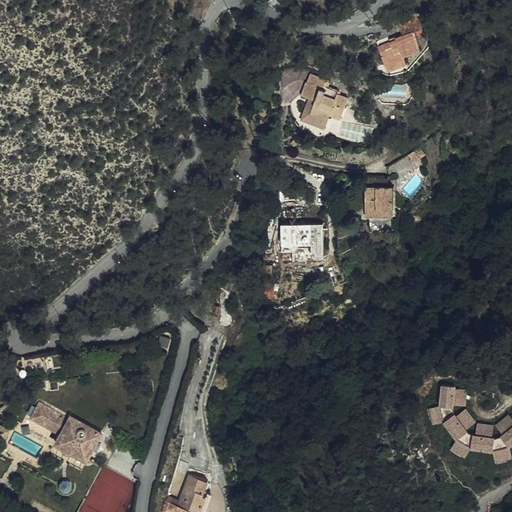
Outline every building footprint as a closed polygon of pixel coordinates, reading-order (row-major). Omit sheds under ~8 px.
[(386,60),(393,80),(412,73),(410,68),(428,62),(422,46),(431,42),(428,32),(407,39),(410,48),(403,50),(404,54),(386,60)] [(414,80),(412,73),(393,80),(396,87),(414,80)] [(338,99),(317,93),(316,100),(313,103),(309,115),(316,117),(323,119),(320,125),(319,132),(325,134),(329,135),(330,133),(339,135),(339,133),(350,136),(356,116),(346,112),(347,109),(336,105),(338,99)] [(330,133),(329,135),(325,134),(323,139),(336,143),(339,135),(330,133)] [(416,167),(420,174),(432,166),(427,160),(416,167)] [(374,199),(374,211),(385,212),(384,222),(401,223),(402,199),(374,199)] [(384,222),(385,212),(374,211),(374,227),(380,228),(401,228),(401,223),(384,222)] [(365,236),(380,235),(380,228),(374,227),(365,227),(365,236)] [(324,241),(293,246),(297,267),(313,264),(312,260),(326,258),(324,241)] [(326,258),(312,260),(313,264),(313,268),(327,265),(326,258)] [(45,354),(22,359),(25,374),(48,370),(45,354)] [(71,417),(70,419),(46,405),(45,407),(38,403),(31,416),(50,427),(52,424),(63,430),(61,433),(56,442),(86,459),(102,432),(72,415),(71,417)] [(503,436),(470,434),(457,413),(444,421),(454,436),(452,453),(466,455),(475,450),(491,451),(498,461),(504,462),(511,457),(511,448),(511,413),(496,423),(495,425),(503,436)] [(63,430),(52,424),(50,427),(61,433),(63,430)] [(204,474),(208,462),(192,458),(189,470),(204,474)] [(204,480),(188,475),(179,502),(177,507),(189,511),(188,511),(198,511),(204,498),(198,495),(204,480)] [(179,502),(166,498),(164,504),(177,507),(179,502)]
